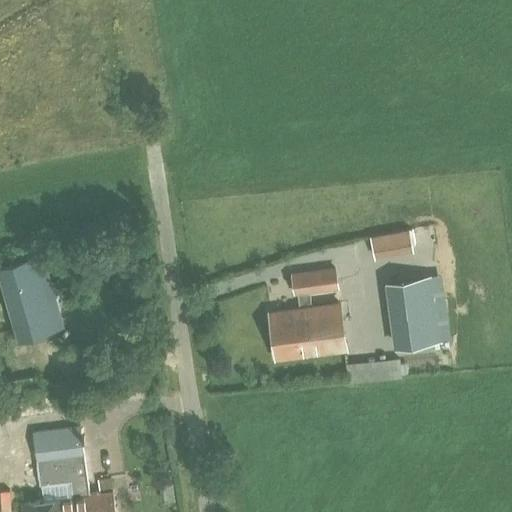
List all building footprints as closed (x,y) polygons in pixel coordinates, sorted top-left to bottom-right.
[(352,237),(356,258),(414,247),(410,226),(352,237)] [(21,336),(61,324),(40,253),(0,265),(21,336)] [(312,306),(310,290),(338,287),(335,266),(292,271),(295,292),(297,292),(299,307),(270,311),(276,356),(346,346),(340,302),(312,306)] [(426,275),(385,280),(393,344),(434,339),(426,275)] [(64,292),(73,323),(87,319),(78,288),(64,292)] [(408,369),(421,366),(417,352),(405,355),(408,369)] [(5,433),(16,433),(16,418),(5,418),(5,433)] [(81,423),(32,429),(38,476),(39,476),(40,484),(42,483),(44,497),(22,500),(23,511),(117,511),(114,489),(113,489),(112,478),(99,480),(100,491),(89,492),(81,423)]
